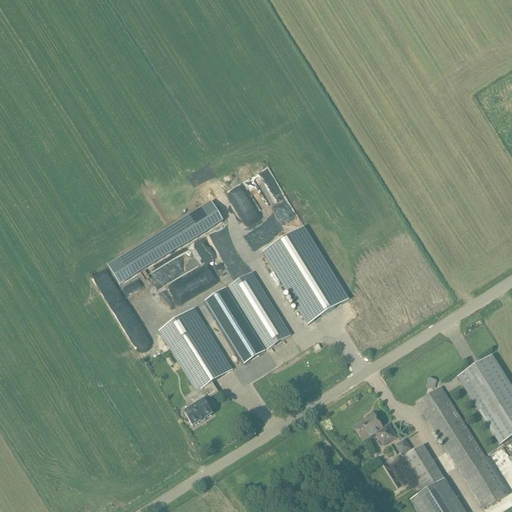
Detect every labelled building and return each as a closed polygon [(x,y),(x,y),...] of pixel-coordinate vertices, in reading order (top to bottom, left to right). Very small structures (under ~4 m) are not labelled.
[(271,170),(229,187),(241,215),(275,201),(272,192),(279,189),(271,170)] [(211,204),(109,267),(120,286),(222,223),(211,204)] [(349,301),(304,229),(263,254),(308,326),(349,301)] [(158,292),(205,261),(198,250),(150,281),(158,292)] [(285,328),(252,274),(228,289),(266,351),(291,337),(285,328)] [(226,291),(206,303),(244,365),(265,353),(226,291)] [(195,310),(159,332),(170,350),(197,393),(201,390),(214,382),(232,370),(206,328),(195,310)] [(511,438),(511,388),(492,358),(458,378),(500,445),(511,438)] [(429,384),(423,388),(424,391),(425,391),(430,399),(438,394),(439,394),(441,393),(443,396),(448,393),(454,389),(456,391),(456,390),(448,377),(444,379),(442,376),(438,379),(439,379),(430,385),(429,384)] [(212,418),(203,403),(184,416),(193,430),(212,418)] [(382,429),(374,416),(354,428),(363,443),(375,435),(383,448),(397,439),(388,425),(382,429)] [(461,421),(437,436),(483,510),(490,506),(490,507),(508,496),(461,421)] [(400,443),(395,446),(402,456),(411,450),(408,445),(403,448),(400,443)] [(424,450),(403,463),(422,494),(443,481),(424,450)] [(422,494),(410,502),(415,511),(464,511),(445,480),(443,481),(422,494)]
